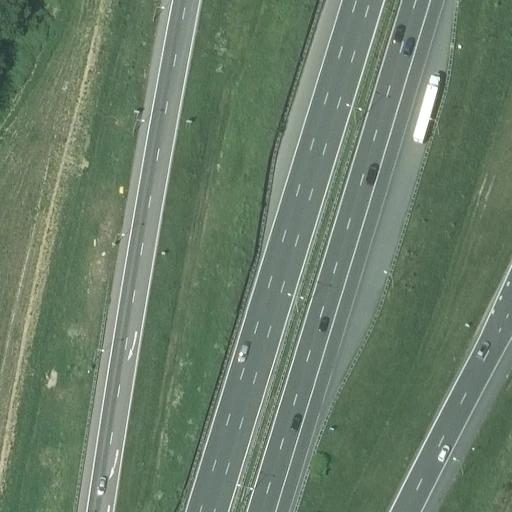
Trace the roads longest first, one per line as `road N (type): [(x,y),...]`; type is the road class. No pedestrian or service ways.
road 1 (motorway): [(268,511),(423,0)]
road 2 (motorway): [(363,0),(209,511)]
road 3 (motorway): [(185,0),(98,511)]
road 4 (motorway): [(407,511),(511,308)]
